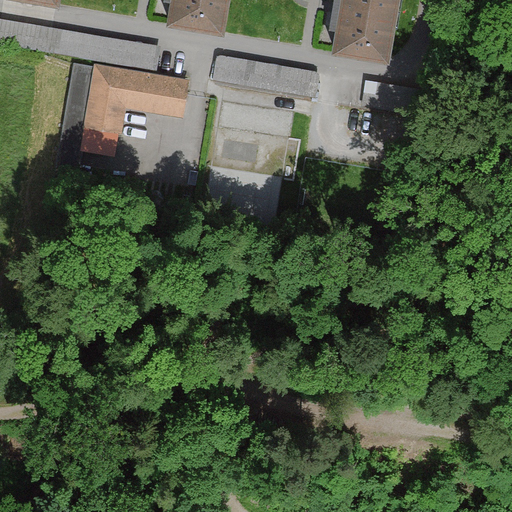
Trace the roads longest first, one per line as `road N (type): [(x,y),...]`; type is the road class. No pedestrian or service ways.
road 1 (track): [(236,380),(332,409),(511,440)]
road 2 (track): [(0,414),(182,378),(236,380)]
road 3 (track): [(182,378),(232,511)]
